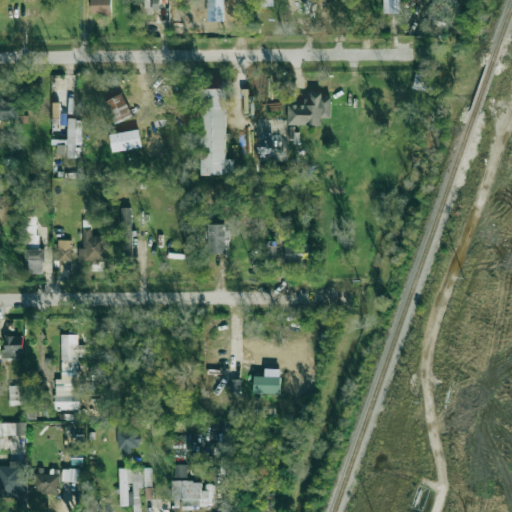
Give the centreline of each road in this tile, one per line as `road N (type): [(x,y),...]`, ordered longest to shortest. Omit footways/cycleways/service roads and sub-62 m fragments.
road 1 (residential): [(0,53),(414,47)]
road 2 (residential): [(0,299),(335,296)]
